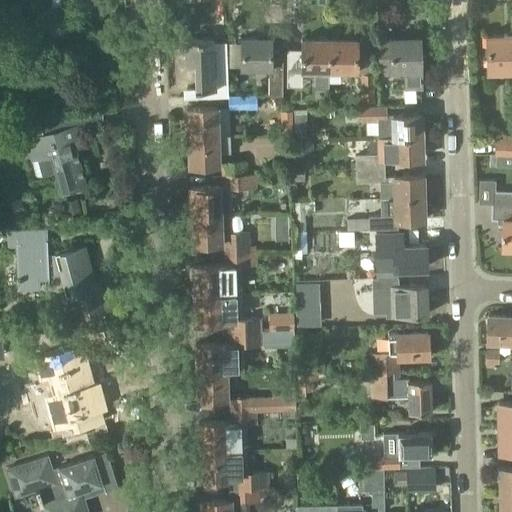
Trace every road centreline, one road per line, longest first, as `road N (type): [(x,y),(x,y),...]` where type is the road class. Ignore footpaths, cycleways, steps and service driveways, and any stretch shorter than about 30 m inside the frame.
road 1 (residential): [(168,511),(147,0)]
road 2 (residential): [(463,290),(453,0)]
road 3 (residential): [(468,511),(463,290)]
